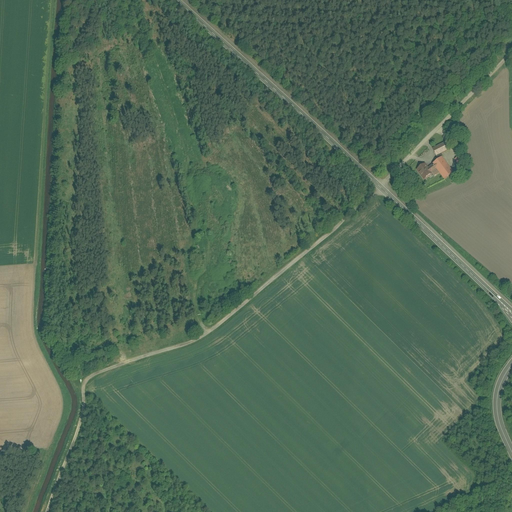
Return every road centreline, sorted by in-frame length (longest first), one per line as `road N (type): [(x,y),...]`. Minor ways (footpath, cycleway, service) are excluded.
road 1 (track): [(46,511),(78,431),(87,376),(200,337),(382,189)]
road 2 (secondary): [(378,186),(178,0)]
road 3 (unclassified): [(511,47),(378,186)]
road 4 (secondary): [(511,314),(378,186)]
road 5 (track): [(213,328),(200,324),(193,298),(206,258),(206,201)]
